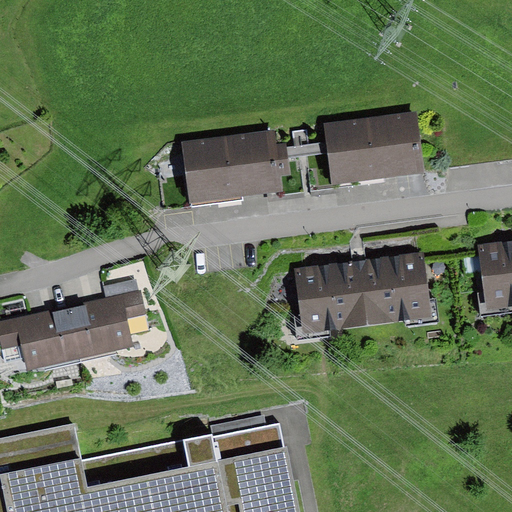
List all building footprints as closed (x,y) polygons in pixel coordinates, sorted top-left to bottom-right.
[(417,113),(326,126),(334,187),(426,175),(417,113)] [(275,132),(184,145),(193,207),(283,194),(281,179),(291,177),(287,145),(277,146),(275,132)] [(256,266),(253,242),(192,249),(195,273),(256,266)] [(511,242),(478,246),(486,312),(511,308),(511,242)] [(360,262),(294,270),(303,338),(432,321),(423,254),(360,262)] [(107,299),(71,308),(83,360),(134,348),(127,319),(147,315),(138,279),(104,287),(107,299)] [(71,308),(0,322),(0,334),(3,349),(21,345),(28,374),(83,360),(71,308)] [(86,463),(5,480),(11,511),(299,511),(282,423),(188,441),(193,469),(90,489),(86,463)] [(0,511),(11,511),(5,480),(86,463),(79,425),(0,440),(0,511)]
